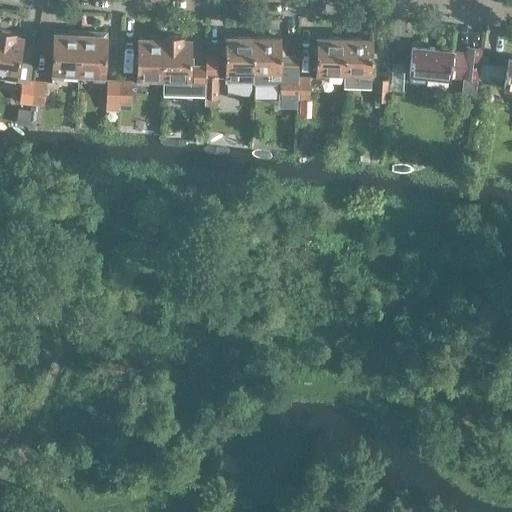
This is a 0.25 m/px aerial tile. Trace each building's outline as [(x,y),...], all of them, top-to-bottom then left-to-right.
[(0,28),(0,71),(5,72),(4,78),(15,80),(22,37),(13,35),(14,30),(0,28)] [(63,70),(78,71),(80,30),(65,29),(65,33),(54,33),(51,76),(63,77),(63,70)] [(80,30),(78,71),(92,72),(92,79),(103,79),(105,36),(94,35),(94,31),(80,30)] [(165,34),(149,33),(149,38),(137,38),(136,82),(147,82),(147,76),(163,76),(165,34)] [(165,34),(163,76),(178,76),(178,80),(174,86),(174,91),(176,96),(180,99),(185,99),(189,97),(192,97),(192,106),(204,106),(204,81),(189,81),(190,39),(181,38),(181,34),(165,34)] [(218,98),(218,78),(237,78),(237,72),(252,72),(252,36),(223,36),(224,55),(205,55),(205,104),(217,104),(217,98),(218,98)] [(280,36),(252,36),(252,72),(268,72),(268,77),(280,77),(280,36)] [(330,72),(344,72),(345,37),(317,36),(316,77),(330,78),(330,72)] [(345,37),(344,72),(343,87),(370,88),(370,79),(372,79),(373,38),(345,37)] [(411,46),(409,72),(409,81),(423,82),(427,73),(463,77),(477,78),(480,47),(466,45),(465,51),(452,50),(411,46)] [(502,85),(511,86),(511,58),(507,58),(502,85)] [(298,75),(285,75),(285,99),(298,99),(298,75)] [(310,99),(310,75),(298,75),(298,99),(310,99)] [(463,77),(461,98),(475,99),(477,78),(463,77)] [(19,102),(31,103),(33,79),(21,78),(19,102)] [(120,79),(107,78),(105,112),(118,113),(118,103),(119,103),(120,79)] [(374,78),(373,100),(387,101),(389,79),(374,78)] [(33,79),(31,103),(42,104),(44,80),(33,79)] [(120,79),(119,103),(131,104),(132,80),(120,79)] [(451,152),(450,160),(463,162),(465,149),(458,147),(451,152)]
